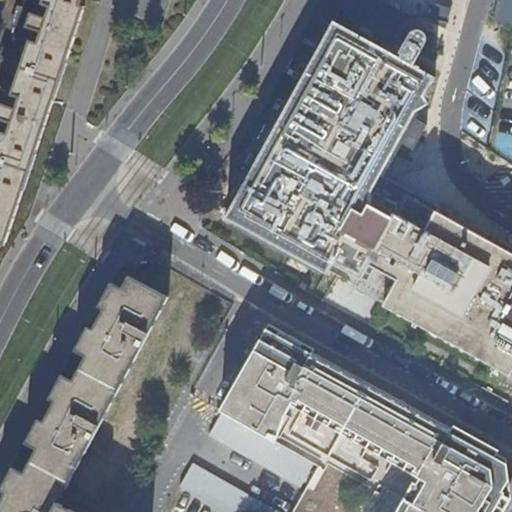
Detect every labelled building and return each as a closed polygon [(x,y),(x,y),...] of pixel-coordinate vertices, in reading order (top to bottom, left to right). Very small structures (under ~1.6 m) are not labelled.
[(26,0),(23,12),(29,14),(25,26),(18,23),(13,40),(32,42),(13,95),(0,88),(0,131),(1,132),(0,133),(0,252),(2,247),(5,248),(85,9),(81,8),(83,0),(43,0),(43,4),(37,2),(38,0),(26,0)] [(511,23),(511,16),(511,0),(493,0),(490,18),(511,23)] [(412,124),(440,76),(324,8),(217,215),(300,253),(304,244),(332,259),(359,276),(354,285),(354,286),(353,287),(356,289),(398,212),(369,194),(383,170),(396,149),(412,158),(426,132),(412,124)] [(29,14),(23,12),(20,17),(18,23),(25,26),(29,14)] [(419,33),(413,42),(427,52),(432,44),(433,38),(433,33),(431,30),(427,30),(423,30),(419,33)] [(427,52),(413,42),(408,51),(423,60),(427,52)] [(409,193),(413,186),(383,170),(369,194),(398,212),(409,193)] [(443,203),(413,186),(409,193),(439,210),(443,203)] [(511,374),(511,251),(439,210),(409,193),(398,212),(356,289),(511,376),(511,374)] [(326,269),(354,285),(359,276),(332,259),(326,269)] [(0,511),(75,511),(59,503),(86,455),(137,363),(172,296),(134,276),(127,289),(120,285),(104,319),(117,327),(109,339),(96,331),(84,353),(90,357),(76,383),(71,380),(54,412),(67,419),(61,430),(47,423),(39,440),(36,447),(39,449),(25,476),(21,474),(0,508),(0,511)] [(272,329),(265,331),(219,411),(221,413),(274,442),(290,406),(337,433),(366,381),(272,329)] [(503,511),(511,498),(506,459),(366,381),(337,433),(421,480),(402,511),(503,511)] [(274,442),(221,413),(209,436),(301,488),(314,465),(274,442)] [(318,467),(292,511),(402,511),(421,480),(337,433),(318,467)] [(285,511),(194,461),(181,484),(230,511),(285,511)] [(222,511),(181,488),(167,511),(222,511)]
